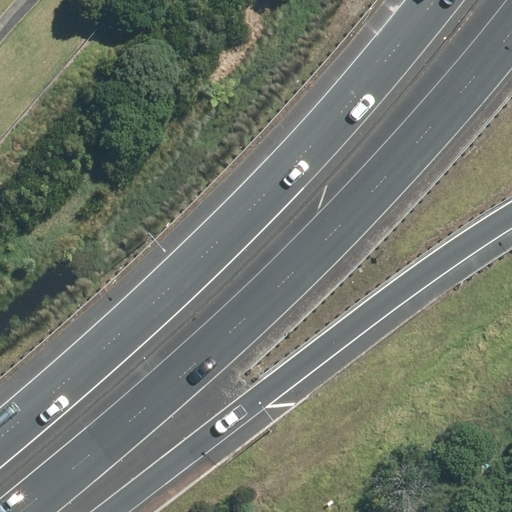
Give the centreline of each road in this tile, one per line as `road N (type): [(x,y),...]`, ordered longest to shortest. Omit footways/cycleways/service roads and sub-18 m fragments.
road 1 (motorway): [(511,47),(357,217),(33,511)]
road 2 (motorway): [(0,429),(290,165),(430,0)]
road 3 (motorway): [(511,229),(126,511)]
